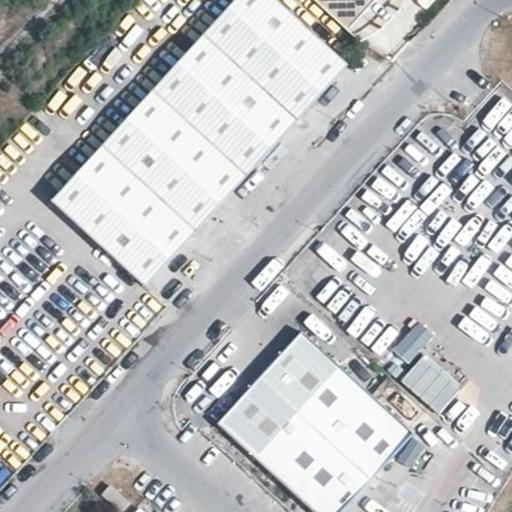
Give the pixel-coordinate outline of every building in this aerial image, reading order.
[(236,0),(58,192),(157,283),(353,73),(275,0),(236,0)] [(327,0),(356,26),(380,0),(327,0)] [(420,323),(394,349),(408,364),(435,338),(420,323)] [(303,335),(228,421),(332,511),(337,511),(411,429),(303,335)] [(410,383),(443,412),(459,393),(423,365),(410,383)]
